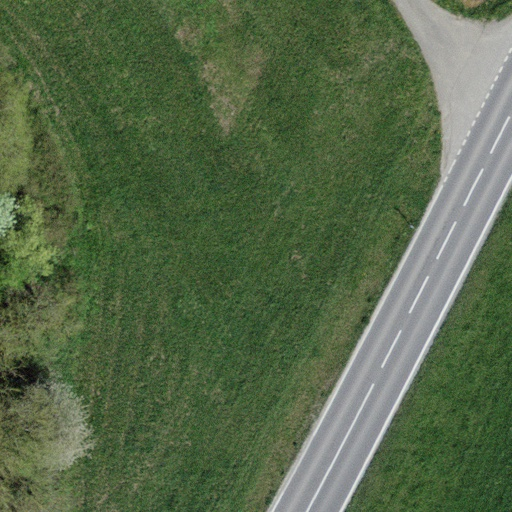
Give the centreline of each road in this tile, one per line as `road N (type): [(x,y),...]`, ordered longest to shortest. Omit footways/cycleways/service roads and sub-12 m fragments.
road 1 (secondary): [(511,108),(304,511)]
road 2 (track): [(499,133),(409,0)]
